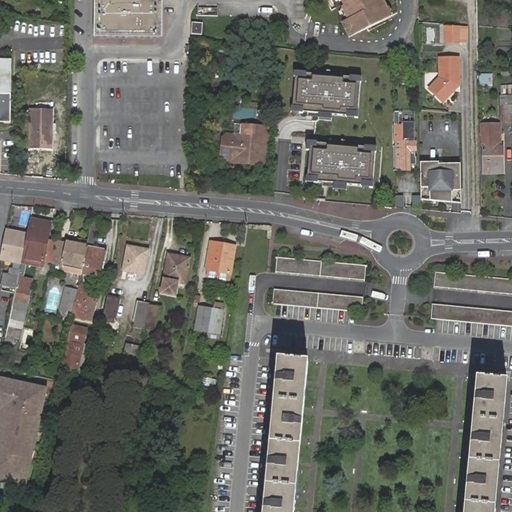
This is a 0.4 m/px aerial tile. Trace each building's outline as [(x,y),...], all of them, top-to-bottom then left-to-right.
[(95,0),(94,35),(158,36),(158,0),(95,0)] [(339,0),(340,0),(342,0),(345,6),(343,7),(343,8),(346,15),(349,20),(342,23),(346,32),(352,29),(354,33),(390,16),(390,14),(386,8),(382,0),(339,0)] [(192,22),(190,33),(200,34),(202,23),(192,22)] [(457,27),(446,26),(446,40),(457,40),(457,27)] [(469,40),(469,28),(457,27),(457,40),(469,40)] [(212,43),(194,40),(192,54),(210,56),(212,43)] [(0,56),(0,72),(11,73),(11,57),(0,56)] [(440,57),(441,76),(430,88),(443,100),(454,89),(454,84),(457,81),(459,81),(459,57),(440,57)] [(394,63),(394,71),(407,71),(407,63),(394,63)] [(357,109),(359,78),(349,78),(349,74),(341,73),(314,71),(305,70),(304,74),(294,74),(292,104),(302,105),(301,109),(306,109),(306,113),(318,114),(318,110),(332,111),(346,112),(347,108),(357,109)] [(428,74),(429,81),(437,80),(436,72),(428,74)] [(480,74),(480,86),(492,86),(492,74),(480,74)] [(11,120),(11,91),(11,75),(0,75),(0,115),(0,116),(0,120),(11,120)] [(373,119),(388,119),(390,76),(374,75),(373,119)] [(511,94),(502,95),(502,106),(502,123),(511,122),(511,94)] [(31,110),(30,150),(51,150),(52,110),(31,110)] [(416,123),(416,113),(394,114),(394,126),(403,126),(402,124),(416,123)] [(416,159),(416,153),(417,153),(416,123),(402,124),(403,126),(394,126),(394,146),(396,146),(396,172),(411,171),(411,166),(417,166),(417,159),(416,159)] [(500,125),(481,125),(481,136),(483,136),(484,175),(494,175),(493,169),(504,168),(504,149),(501,149),(493,149),(493,140),(501,139),(500,125)] [(242,137),(225,136),(217,135),(214,137),(213,154),(215,158),(223,158),(223,162),(268,166),(268,155),(269,148),(267,147),(269,128),(255,126),(254,137),(242,135),(242,137)] [(362,178),(373,179),(375,148),(365,147),(365,143),(356,143),(329,141),(317,140),(317,138),(307,138),(306,147),(310,148),(308,174),(318,175),(318,179),(323,179),(322,183),(334,184),(334,180),(346,181),(362,182),(362,178)] [(501,149),(501,139),(493,140),(493,149),(501,149)] [(440,163),(422,163),(423,200),(454,199),(453,164),(440,165),(440,163)] [(456,164),(453,164),(454,199),(423,200),(457,203),(463,203),(462,164),(456,164)] [(31,219),(28,234),(23,254),(45,258),(49,238),(52,224),(31,219)] [(28,234),(8,229),(2,257),(22,262),(22,258),(23,254),(28,234)] [(49,238),(45,258),(54,261),(59,240),(49,238)] [(59,240),(54,261),(83,267),(84,262),(64,258),(67,242),(59,240)] [(64,258),(84,262),(84,260),(87,246),(77,244),(67,242),(64,258)] [(214,243),(209,271),(230,274),(235,247),(214,243)] [(84,260),(101,264),(105,265),(108,251),(87,246),(84,260)] [(139,253),(139,249),(129,247),(123,271),(144,275),(148,255),(139,253)] [(45,258),(23,254),(22,258),(34,261),(44,263),(45,258)] [(169,255),(165,281),(162,295),(178,299),(181,284),(185,285),(190,260),(169,255)] [(278,258),(277,273),(305,276),(307,261),(278,258)] [(84,262),(83,267),(100,271),(101,264),(84,260),(84,262)] [(367,266),(307,261),(305,276),(366,281),(367,266)] [(5,275),(2,283),(16,286),(18,277),(20,271),(12,269),(11,275),(5,275)] [(230,274),(209,271),(208,278),(229,281),(230,274)] [(511,278),(437,272),(436,287),(511,294),(511,278)] [(22,308),(26,312),(32,284),(28,283),(29,279),(18,277),(16,286),(13,299),(24,302),(22,308)] [(75,306),(73,316),(86,318),(88,309),(85,308),(88,290),(79,287),(78,292),(75,306)] [(63,304),(75,306),(78,292),(66,289),(63,304)] [(277,305),(301,307),(303,292),(275,289),(274,305),(277,305)] [(110,290),(105,313),(118,316),(123,294),(110,290)] [(303,292),(301,307),(357,312),(363,313),(364,297),(303,292)] [(12,306),(10,316),(5,336),(19,339),(26,312),(22,308),(24,302),(13,299),(12,306)] [(132,327),(145,329),(150,305),(138,302),(132,327)] [(511,310),(434,303),(432,319),(439,320),(511,325),(511,310)] [(150,305),(145,329),(156,332),(161,307),(150,305)] [(224,311),(198,306),(195,328),(210,331),(220,333),(224,311)] [(85,336),(86,329),(71,325),(69,333),(85,336)] [(80,361),(83,345),(85,336),(69,333),(61,370),(82,374),(85,362),(80,361)] [(125,352),(138,354),(139,345),(126,343),(125,352)] [(85,362),(88,346),(83,345),(80,361),(85,362)] [(294,511),(308,362),(277,359),(263,511),(294,511)] [(0,473),(7,475),(12,452),(13,448),(22,409),(22,408),(28,381),(19,379),(18,384),(6,381),(7,376),(0,374),(0,404),(4,405),(0,422),(0,473)] [(464,511),(495,511),(508,380),(477,377),(472,426),(464,511)] [(215,380),(204,378),(202,386),(214,388),(215,380)] [(48,385),(28,381),(22,408),(22,409),(13,448),(12,452),(7,475),(22,479),(23,474),(28,475),(48,385)]
